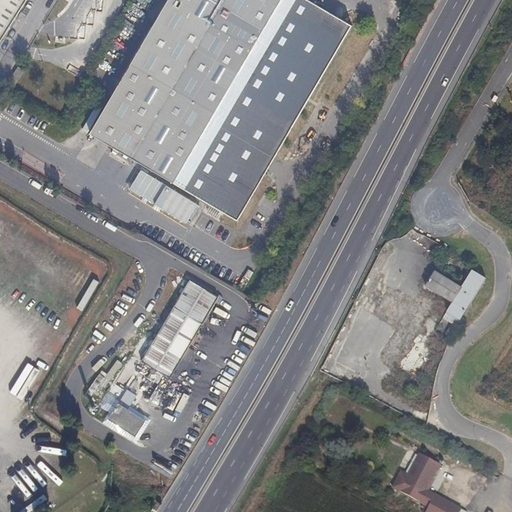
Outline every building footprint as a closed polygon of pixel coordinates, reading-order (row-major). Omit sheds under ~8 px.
[(0,0),(0,51),(30,6),(21,0),(0,0)] [(174,0),(91,132),(236,224),(356,33),(302,0),(174,0)] [(24,77),(18,72),(6,91),(12,95),(24,77)] [(10,94),(5,91),(1,98),(6,100),(10,94)] [(196,207),(141,171),(129,189),(184,226),(196,207)] [(428,265),(417,283),(444,299),(439,307),(455,319),(481,277),(464,266),(454,281),(428,265)] [(219,296),(190,279),(186,285),(216,302),(219,296)] [(172,378),(216,302),(186,285),(142,360),(172,378)] [(156,401),(177,412),(187,394),(166,383),(156,401)] [(118,403),(108,419),(136,435),(146,419),(118,403)] [(429,477),(436,464),(415,453),(403,475),(397,471),(389,486),(416,500),(429,477)] [(423,505),(429,495),(424,492),(424,489),(425,489),(431,479),(429,477),(416,500),(423,505)] [(454,511),(456,509),(429,495),(423,505),(419,511),(454,511)]
